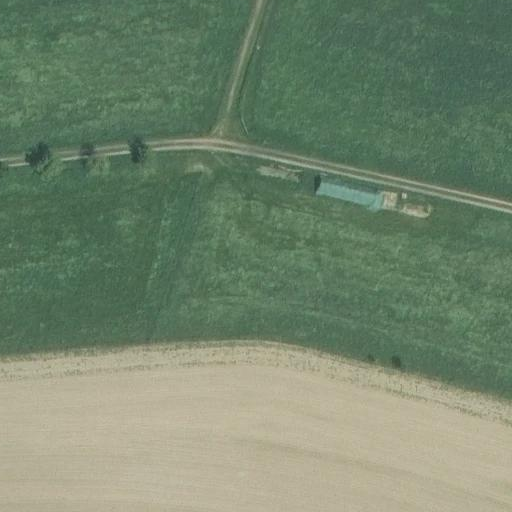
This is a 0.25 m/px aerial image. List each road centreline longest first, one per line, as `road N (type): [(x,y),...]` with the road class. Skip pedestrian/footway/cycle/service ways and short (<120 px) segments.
road 1 (track): [(0,173),(248,149),(511,206)]
road 2 (track): [(248,149),(290,0)]
